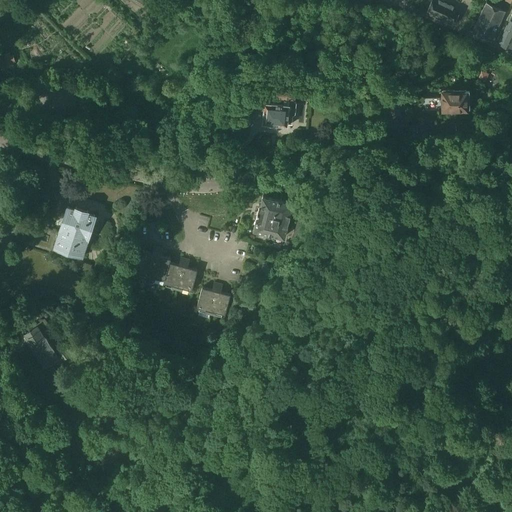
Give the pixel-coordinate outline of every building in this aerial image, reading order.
[(455,8),(438,0),(432,0),(427,12),(453,24),(460,9),(455,6),(455,8)] [(491,40),(505,11),(486,2),(473,32),(491,40)] [(511,16),(498,43),(505,46),(511,31),(511,13),(511,16)] [(3,58),(0,58),(0,65),(5,65),(5,67),(6,67),(14,65),(13,62),(15,62),(13,55),(11,55),(10,52),(9,53),(2,54),(3,58)] [(482,70),(478,80),(485,83),(489,73),(482,70)] [(280,88),(275,87),(274,103),(265,102),(263,122),(288,125),(288,123),(292,123),(293,115),(295,113),(296,102),(294,100),(295,89),(280,88)] [(443,112),(469,112),(468,89),(442,90),(443,112)] [(259,97),(251,96),(250,106),(258,106),(259,97)] [(399,100),(389,100),(389,101),(389,116),(400,115),(399,100)] [(164,168),(166,158),(158,156),(156,166),(164,168)] [(284,237),(294,203),(263,195),(254,229),(284,237)] [(75,208),(68,206),(55,248),(56,251),(63,253),(66,251),(82,256),(95,214),(88,212),(88,210),(76,206),(75,208)] [(137,269),(137,271),(140,272),(139,274),(162,280),(162,278),(165,278),(164,282),(167,283),(166,286),(188,291),(187,293),(191,294),(192,289),(198,269),(188,266),(190,258),(181,256),(179,264),(170,261),(171,258),(161,255),(163,248),(154,245),(152,253),(149,252),(143,250),(137,269)] [(84,263),(82,271),(90,273),(92,266),(84,263)] [(202,286),(197,307),(200,308),(199,310),(222,316),(222,314),(225,315),(231,294),(228,293),(221,291),(223,283),(214,281),(212,289),(202,286)] [(40,331),(37,327),(25,335),(27,339),(45,366),(58,357),(53,350),(54,350),(45,337),(44,337),(40,330),(40,331)]
